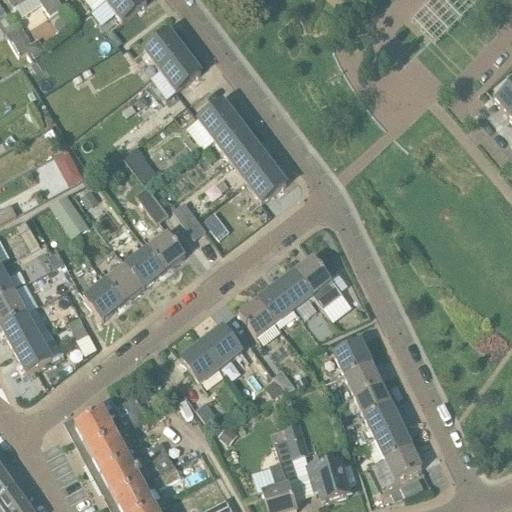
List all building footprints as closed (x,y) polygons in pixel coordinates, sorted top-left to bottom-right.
[(6,0),(14,10),(31,0),(37,0),(50,18),(63,10),(55,0),(6,0)] [(141,0),(111,0),(105,5),(121,26),(146,6),(141,0)] [(19,61),(29,55),(16,33),(6,39),(19,61)] [(159,76),(184,57),(168,36),(143,55),(159,76)] [(25,50),(29,55),(32,61),(45,54),(38,42),(25,50)] [(184,57),(159,76),(175,97),(200,77),(184,57)] [(90,72),(82,76),(85,81),(93,77),(90,72)] [(80,78),(71,83),(74,88),(82,83),(80,78)] [(511,117),(511,86),(493,102),(508,120),(511,117)] [(213,146),(238,127),(222,106),(191,129),(195,134),(188,140),(200,156),(213,146)] [(229,166),(254,147),(238,127),(213,146),(229,166)] [(245,186),(269,167),(254,147),(229,166),(245,186)] [(146,163),(147,162),(138,150),(124,160),(133,173),(146,163)] [(83,178),(74,156),(35,171),(44,193),(83,178)] [(269,167),(245,186),(261,208),(286,189),(269,167)] [(156,228),(168,219),(147,191),(135,200),(156,228)] [(91,194),(80,201),(88,213),(98,206),(91,194)] [(66,199),(49,211),(64,232),(81,221),(67,200),(66,199)] [(178,211),(172,216),(179,224),(185,232),(197,223),(192,217),(186,209),(184,206),(178,211)] [(0,228),(16,220),(10,208),(0,213),(0,228)] [(222,228),(214,217),(204,225),(212,236),(222,228)] [(206,235),(197,223),(185,232),(193,244),(206,235)] [(30,254),(40,249),(26,225),(16,230),(30,254)] [(146,253),(164,277),(185,261),(167,237),(146,253)] [(143,293),(164,277),(146,253),(125,269),(143,293)] [(57,256),(47,262),(53,273),(64,268),(57,256)] [(294,276),(312,300),(313,299),(323,313),(342,298),(313,261),(294,276)] [(122,309),(143,293),(125,269),(104,285),(122,309)] [(0,301),(14,294),(2,271),(0,271),(0,301)] [(23,275),(12,281),(17,292),(29,287),(23,275)] [(294,314),(312,300),(294,276),(275,290),(294,314)] [(122,309),(104,285),(83,301),(101,325),(122,309)] [(275,328),(294,314),(275,290),(257,304),(275,328)] [(0,331),(26,317),(14,294),(0,301),(0,331)] [(256,343),(275,328),(257,304),(238,319),(256,343)] [(12,354),(39,340),(26,317),(0,331),(12,354)] [(79,321),(68,327),(73,336),(84,330),(79,321)] [(201,346),(221,373),(242,356),(222,330),(201,346)] [(39,340),(12,354),(25,378),(52,363),(39,340)] [(344,380),(370,367),(360,345),(333,357),(344,380)] [(200,389),(221,373),(201,346),(180,363),(200,389)] [(354,401),(380,388),(370,367),(344,380),(354,401)] [(283,396),(284,398),(294,390),(281,373),(272,381),(273,383),(283,396)] [(273,383),(263,391),(273,403),(283,396),(273,383)] [(364,422),(390,409),(380,388),(354,401),(364,422)] [(84,458),(127,435),(126,434),(148,422),(136,399),(114,411),(110,403),(97,410),(99,413),(68,429),(84,458)] [(208,431),(218,423),(206,406),(195,414),(208,431)] [(374,443),(401,430),(390,409),(364,422),(374,443)] [(283,434),(292,461),(293,463),(305,459),(306,459),(309,458),(299,428),(283,434)] [(237,438),(227,429),(217,441),(228,450),(237,438)] [(384,464),(411,451),(401,430),(374,443),(384,464)] [(84,458),(96,481),(139,458),(127,435),(84,458)] [(292,463),(291,461),(285,444),(274,448),(281,467),(269,471),(275,490),(261,495),(266,511),(295,511),(286,484),(297,481),(292,463)] [(96,481),(109,505),(174,470),(161,446),(139,458),(96,481)] [(411,451),(384,464),(394,485),(421,473),(411,451)] [(323,469),(322,465),(305,471),(314,496),(320,494),(324,506),(325,505),(325,506),(346,499),(349,499),(337,464),(323,469)] [(112,511),(152,511),(166,505),(158,491),(179,480),(174,470),(109,505),(112,511)] [(0,504),(15,494),(0,472),(0,504)] [(395,507),(423,494),(418,483),(390,495),(395,507)] [(27,511),(15,494),(0,504),(0,511),(27,511)] [(230,511),(226,503),(208,511),(230,511)]
